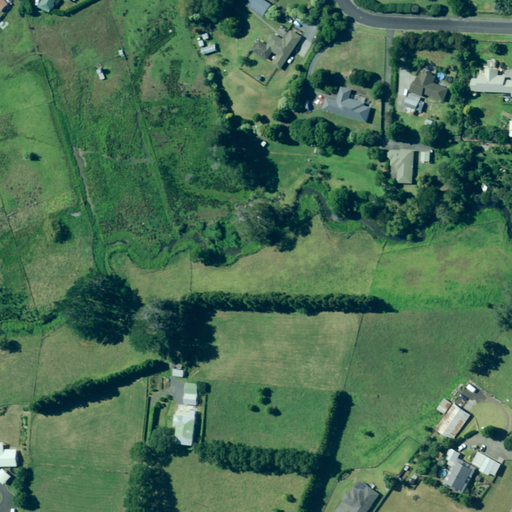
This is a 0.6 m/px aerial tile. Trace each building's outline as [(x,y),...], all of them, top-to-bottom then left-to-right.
[(0,0),(0,11),(5,6),(11,11),(13,9),(14,10),(16,7),(15,6),(16,6),(11,0),(0,0)] [(54,4),(55,0),(45,0),(45,2),(42,0),(39,7),(50,12),(54,4)] [(264,15),(271,4),(265,0),(251,0),(248,5),(264,15)] [(280,70),(292,51),(301,36),(290,30),(285,38),(283,37),(282,39),(280,38),(273,33),(269,34),(267,38),(267,42),(268,42),(267,43),(266,45),(258,40),(251,50),(267,60),(267,59),(272,52),(278,55),(273,63),(272,64),(280,70)] [(214,64),(208,46),(199,49),(205,67),(214,64)] [(511,80),(506,80),(506,76),(498,76),(499,69),(486,69),(485,75),(480,75),(479,75),(479,79),(472,78),(472,91),(504,93),(511,92),(511,80)] [(433,83),(436,77),(432,75),(432,73),(423,70),(420,78),(417,77),(416,81),(414,81),(410,92),(421,96),(422,97),(423,93),(426,94),(444,101),(449,89),(433,83)] [(349,99),(351,93),(352,90),(341,87),(337,100),(326,97),(323,110),(367,122),(371,108),(364,106),(365,103),(349,99)] [(413,115),(415,110),(416,110),(421,112),(424,104),(423,104),(424,102),(420,101),(421,97),(410,93),(408,98),(405,106),(406,106),(404,112),(413,115)] [(297,107),(291,104),(288,110),(294,112),(297,107)] [(425,126),(425,127),(430,129),(431,126),(434,127),(435,122),(427,119),(425,126)] [(413,184),(414,159),(414,150),(401,149),(401,150),(392,150),(388,153),(388,157),(391,160),(391,166),(395,166),(398,170),(397,182),(397,183),(413,184)] [(429,162),(430,153),(422,152),(421,161),(422,161),(425,161),(429,162)] [(490,185),(480,182),(478,190),(488,192),(490,185)] [(186,383),(184,404),(196,405),(198,384),(186,383)] [(466,402),(468,400),(469,399),(462,394),(460,398),(466,402)] [(444,398),(437,409),(444,413),(451,403),(444,398)] [(468,413),(462,409),(454,403),(435,429),(440,432),(444,435),(452,440),(470,415),(468,413)] [(196,410),(193,410),(190,410),(190,412),(178,410),(177,410),(177,415),(175,414),(174,426),(177,426),(175,443),(192,445),(196,416),(195,416),(196,410)] [(7,447),(7,445),(7,442),(0,442),(0,466),(1,467),(19,466),(19,450),(17,450),(8,450),(7,450),(7,447)] [(446,479),(443,484),(463,494),(477,468),(458,458),(460,453),(450,448),(445,458),(450,460),(448,464),(453,466),(446,479)] [(479,452),(473,462),(482,468),(480,470),(489,475),(491,473),(495,475),(501,464),(479,452)] [(0,474),(0,478),(5,483),(6,484),(14,476),(6,469),(4,470),(0,474)] [(366,511),(379,494),(373,490),(368,486),(364,491),(362,489),(357,490),(354,488),(351,492),(350,491),(346,492),(343,497),(343,500),(354,507),(350,511),(366,511)]
